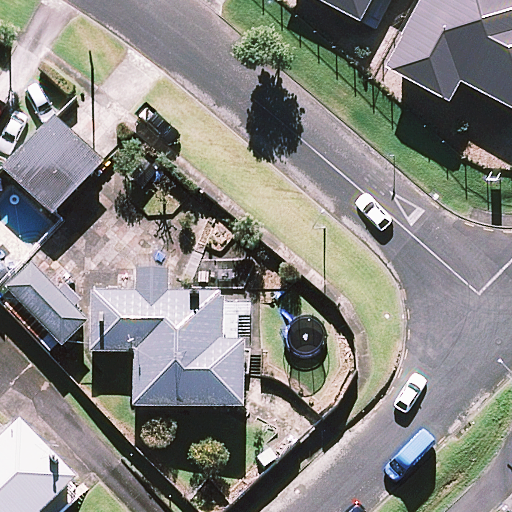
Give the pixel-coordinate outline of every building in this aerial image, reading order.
[(511,34),(511,0),(333,0),(329,9),(457,77),(480,34),(505,48),(511,34)] [(101,170),(52,123),(3,173),(53,221),(101,170)] [(89,326),(29,266),(0,295),(0,299),(58,357),(89,326)] [(187,278),(140,276),(139,295),(94,293),(91,354),(135,357),(132,412),(240,417),(243,353),(223,352),(226,297),(187,295),(187,278)] [(12,427),(0,439),(0,511),(45,511),(72,486),(12,427)]
